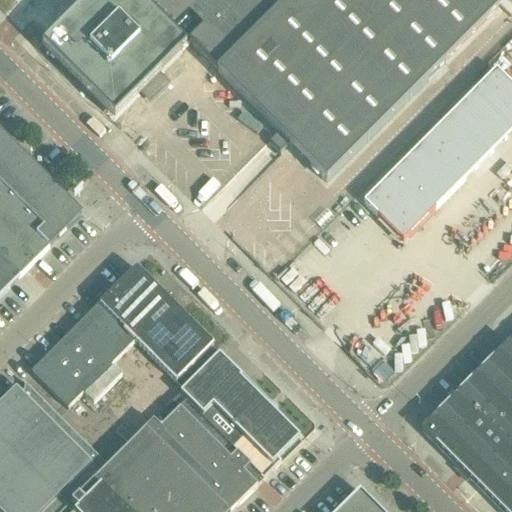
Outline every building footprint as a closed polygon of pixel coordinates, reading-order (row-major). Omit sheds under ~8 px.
[(90,0),(42,49),(113,121),(142,92),(145,95),(159,81),(156,78),(185,49),(181,45),(184,42),(325,183),(353,155),(498,11),(486,0),(90,0)] [(422,147),(363,206),(376,219),(402,245),(435,212),(478,169),(507,140),(467,101),(422,147)] [(0,298),(21,278),(82,217),(58,194),(47,182),(0,135),(0,298)] [(184,392),(220,356),(213,348),(213,349),(211,348),(212,347),(136,272),(135,271),(99,308),(99,309),(98,308),(31,376),(67,412),(136,344),(184,392)] [(457,468),(459,466),(471,479),(469,481),(470,481),(469,481),(470,482),(477,488),(476,488),(477,489),(478,489),(484,495),(484,496),(484,497),(485,496),(491,502),(491,503),(491,504),(492,503),(498,509),(498,510),(498,511),(499,510),(500,511),(511,511),(511,348),(509,345),(500,353),(501,354),(495,360),(494,360),(493,360),(494,361),(487,367),(486,368),(480,375),(479,374),(479,375),(473,382),(472,381),(472,382),(465,389),(465,388),(464,389),(464,390),(458,396),(457,396),(457,397),(451,404),(450,403),(450,404),(444,411),(443,410),(442,411),(443,412),(436,418),(436,417),(435,418),(436,419),(429,425),(420,433),(434,447),(435,446),(441,452),(441,453),(442,454),(442,453),(449,460),(448,460),(449,461),(454,466),(456,467),(455,467),(456,468),(457,468)] [(234,511),(280,466),(277,462),(298,441),(271,414),(275,410),(220,356),(184,392),(178,398),(108,469),(64,511),(234,511)] [(114,369),(85,398),(93,407),(122,378),(114,369)] [(0,511),(64,511),(108,469),(22,384),(21,385),(22,386),(23,387),(23,389),(23,390),(23,392),(23,393),(23,394),(20,396),(16,392),(1,407),(0,407),(0,511)] [(376,511),(359,495),(341,511),(376,511)]
